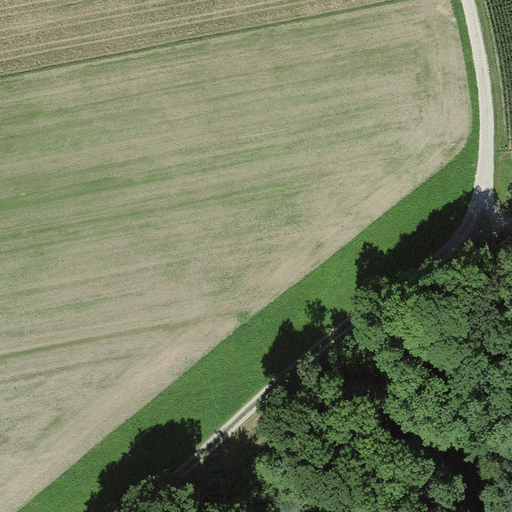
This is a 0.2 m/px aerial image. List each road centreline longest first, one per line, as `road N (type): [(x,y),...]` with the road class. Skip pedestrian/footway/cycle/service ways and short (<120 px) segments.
road 1 (track): [(481,218),(437,261),(350,321),(136,511)]
road 2 (track): [(481,218),(489,116),(470,0)]
